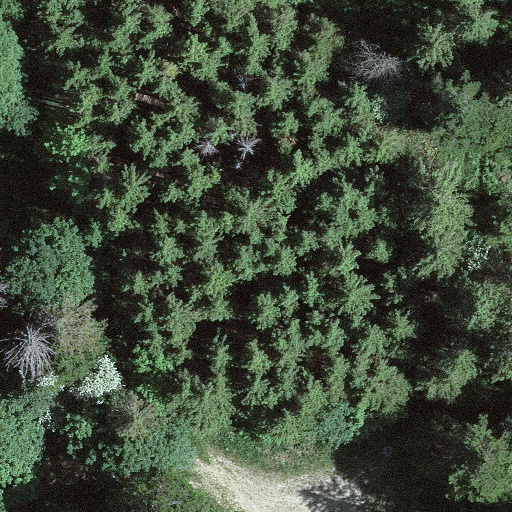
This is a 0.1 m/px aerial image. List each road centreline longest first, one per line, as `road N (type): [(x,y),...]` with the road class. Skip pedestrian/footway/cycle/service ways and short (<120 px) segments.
road 1 (track): [(239,511),(187,438),(112,299),(35,0)]
road 2 (track): [(384,511),(393,448),(511,41)]
